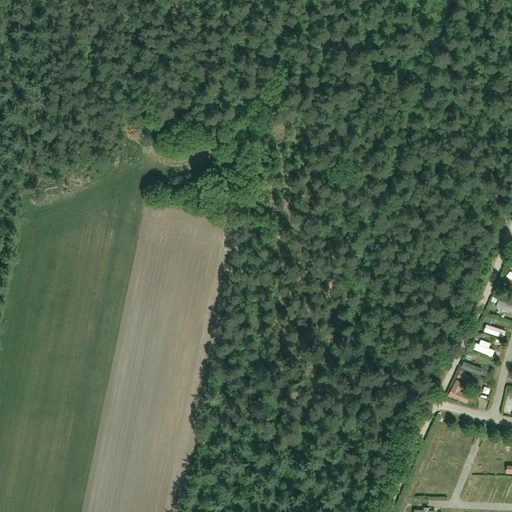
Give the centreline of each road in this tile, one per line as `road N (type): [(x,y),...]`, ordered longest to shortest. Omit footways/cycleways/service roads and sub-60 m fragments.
road 1 (track): [(450,0),(275,511)]
road 2 (track): [(182,511),(284,0)]
road 3 (track): [(511,229),(386,511)]
